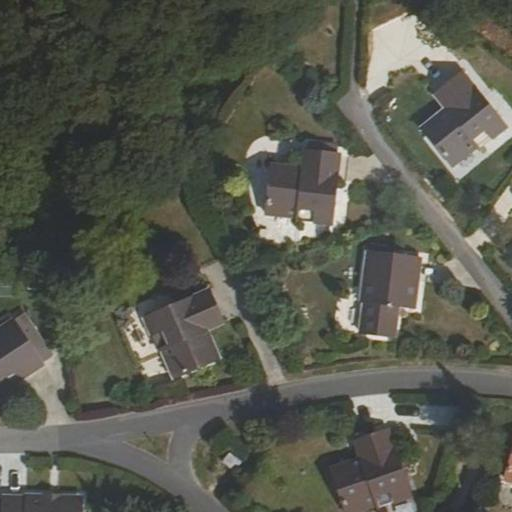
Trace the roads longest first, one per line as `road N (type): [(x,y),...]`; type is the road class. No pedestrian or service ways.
road 1 (residential): [(199,415),(408,378),(511,387)]
road 2 (residential): [(511,316),(363,124),(354,91)]
